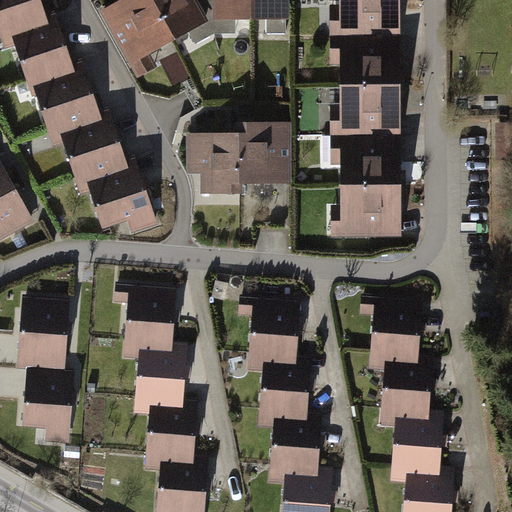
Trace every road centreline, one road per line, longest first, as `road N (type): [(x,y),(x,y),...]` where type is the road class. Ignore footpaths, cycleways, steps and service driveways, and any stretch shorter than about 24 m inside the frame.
road 1 (residential): [(439,0),(442,245),(391,272),(188,254)]
road 2 (residential): [(86,0),(146,106),(184,195),(188,254)]
road 3 (residential): [(188,254),(64,251),(0,277)]
